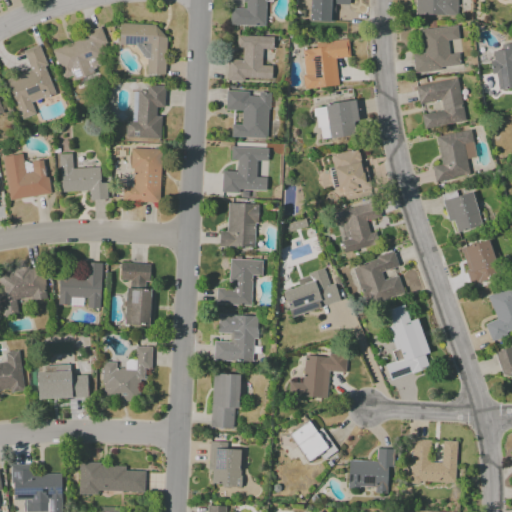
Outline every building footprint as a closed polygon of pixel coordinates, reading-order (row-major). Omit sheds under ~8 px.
[(241,0),(265,0),(264,28),(230,26),(231,8),(244,9),(245,2),(241,2),(241,0)] [(311,0),(349,0),(349,5),(335,5),(334,21),(310,21),(311,0)] [(411,0),(457,0),(457,17),(411,15),(411,0)] [(137,46),(119,45),(120,24),(156,26),(167,38),(163,74),(147,73),(148,59),(137,46)] [(411,31),(458,26),(460,39),(447,40),(449,54),(459,53),(461,68),(416,73),(411,31)] [(53,50),(103,29),(109,44),(103,46),(108,59),(100,62),(101,64),(90,68),(93,74),(74,82),(72,77),(65,80),(53,50)] [(236,36),(273,38),(272,50),(262,50),(262,66),(271,66),(271,83),(227,81),(228,59),(241,60),(241,48),(235,48),(236,36)] [(317,43),(348,39),(350,57),(335,59),(338,86),(305,90),(303,75),(306,75),(303,50),(317,49),(317,43)] [(6,80),(31,70),(23,51),(38,44),(57,93),(31,103),(35,114),(22,120),(6,80)] [(511,88),(494,90),(493,82),(497,81),(496,74),(492,74),(490,61),(494,60),(493,52),(511,49),(511,88)] [(416,86),(457,78),(466,122),(425,131),(421,114),(442,110),(440,100),(420,104),(416,86)] [(137,90),(145,91),(146,86),(165,87),(163,139),(126,137),(127,121),(136,121),(137,90)] [(227,91),(270,93),(268,140),(230,139),(230,124),(241,124),(242,110),(226,110),(227,91)] [(324,104),(355,101),(359,134),(329,138),(324,104)] [(317,139),(326,138),(323,107),(315,108),(317,139)] [(435,137),(471,130),(479,175),(435,183),(431,166),(440,164),(435,137)] [(232,148),(268,149),(267,161),(258,160),(257,176),(267,177),(266,190),(239,189),(239,193),(221,193),(222,171),(235,171),(236,159),(231,159),(232,148)] [(130,149),(160,150),(158,203),(123,202),(124,186),(131,186),(132,168),(129,168),(130,149)] [(330,155),(358,149),(361,160),(362,159),(368,192),(341,197),(335,166),(332,167),(330,155)] [(3,157),(22,154),(25,172),(33,171),(30,153),(42,151),(50,195),(10,201),(3,157)] [(60,155),(72,155),(73,168),(100,168),(100,182),(105,182),(106,200),(89,200),(89,192),(61,192),(60,155)] [(441,201),(471,192),(482,227),(452,236),(441,201)] [(332,214),(375,202),(380,218),(367,221),(370,232),(382,229),(386,243),(343,254),(340,240),(350,237),(346,224),(336,227),(332,214)] [(228,203),(258,205),(257,224),(255,224),(254,249),(219,247),(220,231),(227,232),(228,203)] [(459,249),(488,240),(499,278),(470,286),(459,249)] [(354,265),(393,251),(399,267),(360,281),(354,265)] [(231,259),(263,261),(262,276),(253,276),(251,307),(216,305),(217,287),(229,288),(231,259)] [(61,261),(101,263),(99,310),(86,309),(87,299),(71,299),(70,308),(58,308),(61,261)] [(122,263),(151,265),(150,281),(121,280),(122,263)] [(0,288),(0,273),(43,268),(48,298),(17,302),(19,315),(4,317),(0,288)] [(283,292),(311,283),(308,274),(323,268),(330,285),(333,284),(339,300),(320,307),(291,317),(283,292)] [(364,287),(397,276),(404,295),(371,306),(364,287)] [(487,296),(511,286),(511,329),(505,332),(506,336),(491,342),(484,324),(496,319),(487,296)] [(127,288),(156,290),(154,326),(124,324),(127,288)] [(387,311),(404,305),(409,320),(393,326),(387,311)] [(219,315),(258,317),(257,339),(255,339),(253,361),(213,359),(214,342),(229,343),(230,334),(218,333),(219,315)] [(424,353),(429,366),(390,380),(385,365),(400,360),(389,330),(417,319),(429,352),(424,353)] [(136,369),(135,347),(151,347),(151,369),(144,369),(144,381),(137,381),(136,401),(104,400),(105,384),(103,384),(104,362),(115,362),(115,369),(136,369)] [(495,352),(511,347),(511,377),(506,375),(503,376),(495,352)] [(0,363),(7,363),(6,353),(19,352),(24,391),(11,393),(10,389),(0,390),(0,363)] [(305,356),(329,358),(329,354),(346,356),(344,373),(335,373),(327,372),(326,386),(325,399),(291,396),(292,383),(302,384),(304,367),(305,356)] [(71,396),(71,398),(36,399),(36,373),(70,372),(70,375),(86,376),(86,396),(71,396)] [(235,409),(233,429),(209,427),(211,407),(213,373),(240,375),(237,409),(235,409)] [(289,435),(309,421),(328,449),(308,462),(289,435)] [(413,440),(427,440),(427,463),(450,463),(450,483),(411,482),(413,440)] [(214,467),(209,467),(210,442),(226,443),(225,449),(241,450),(239,489),(222,488),(222,484),(213,484),(214,467)] [(349,461),(376,462),(376,448),(394,449),(391,489),(363,487),(363,489),(347,488),(349,461)] [(80,462),(101,463),(101,467),(125,467),(125,471),(144,471),(143,492),(100,491),(100,495),(79,495),(80,462)] [(11,465),(34,465),(34,474),(60,474),(60,511),(49,511),(49,503),(31,503),(31,501),(11,501),(11,465)]
